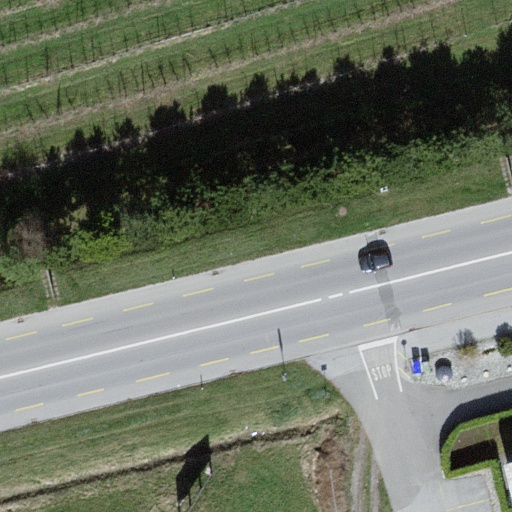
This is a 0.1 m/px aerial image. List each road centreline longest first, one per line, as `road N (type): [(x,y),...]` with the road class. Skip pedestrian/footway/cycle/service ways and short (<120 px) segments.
road 1 (primary): [(0,378),(345,294)]
road 2 (residential): [(409,511),(345,294)]
road 3 (primary): [(345,294),(511,252)]
